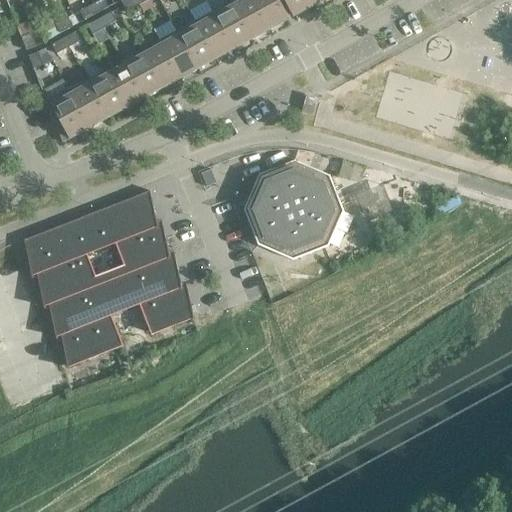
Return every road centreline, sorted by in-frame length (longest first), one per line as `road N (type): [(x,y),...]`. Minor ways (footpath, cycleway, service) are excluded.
road 1 (residential): [(168,136),(415,0)]
road 2 (residential): [(232,295),(168,136)]
road 3 (residential): [(41,185),(168,136)]
